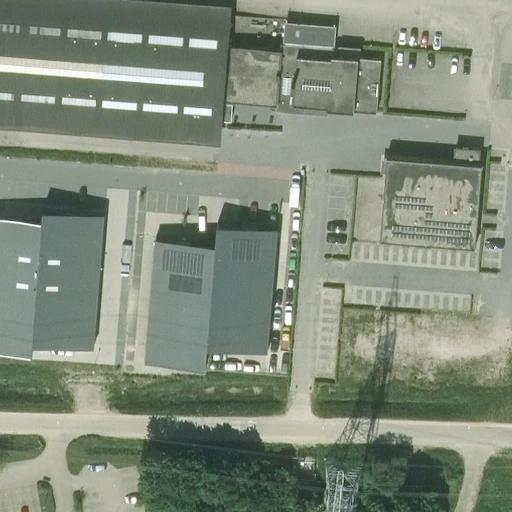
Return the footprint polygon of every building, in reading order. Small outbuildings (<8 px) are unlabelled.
[(328,114),(328,107),(377,111),(382,58),(360,55),(360,46),(338,44),(338,45),(280,42),(280,48),(228,43),(229,20),(0,1),(0,104),(221,122),(223,99),(276,103),(276,109),(328,114)] [(456,146),(455,160),(479,161),(480,148),(456,146)] [(386,173),(380,238),(475,246),(483,162),(479,161),(455,160),(387,154),(387,156),(383,156),(381,173),(386,173)] [(0,214),(0,346),(30,349),(31,339),(91,344),(101,212),(42,208),(41,218),(0,214)] [(216,242),(208,345),(268,350),(278,226),(218,221),(216,242)] [(156,236),(146,360),(206,365),(208,345),(216,242),(176,239),(176,238),(156,236)]
